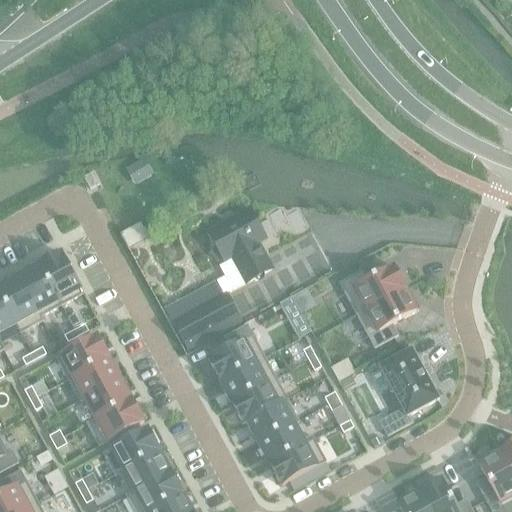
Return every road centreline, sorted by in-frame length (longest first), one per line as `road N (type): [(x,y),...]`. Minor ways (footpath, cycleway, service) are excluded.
road 1 (residential): [(247,511),(86,217),(71,206),(48,206),(0,233)]
road 2 (residential): [(474,255),(461,291),(475,398),(433,444),(304,511)]
road 3 (tertiary): [(327,0),(431,121),(511,161)]
road 4 (tertiary): [(511,123),(459,90),(378,0)]
